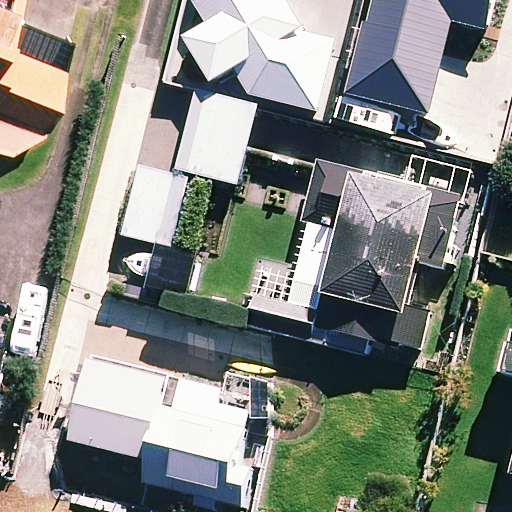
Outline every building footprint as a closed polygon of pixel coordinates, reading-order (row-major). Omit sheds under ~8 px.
[(0,42),(15,0),(0,0),(0,147),(11,152),(45,127),(67,68),(0,42)] [(321,0),(155,0),(140,60),(298,98),(321,0)] [(497,0),(362,0),(345,102),(447,157),(497,0)] [(260,110),(202,96),(184,174),(242,188),(260,110)] [(439,315),(422,311),(432,272),(449,276),(467,202),(324,166),(309,225),(348,234),(337,281),(269,264),(253,330),(370,359),(374,341),(429,354),(439,315)] [(192,183),(145,172),(129,240),(176,251),(192,183)] [(0,421),(17,355),(0,350),(0,421)] [(251,434),(256,414),(226,408),(229,396),(99,367),(81,447),(155,464),(149,488),(254,511),(271,439),(251,434)] [(398,511),(402,500),(379,495),(374,511),(398,511)]
